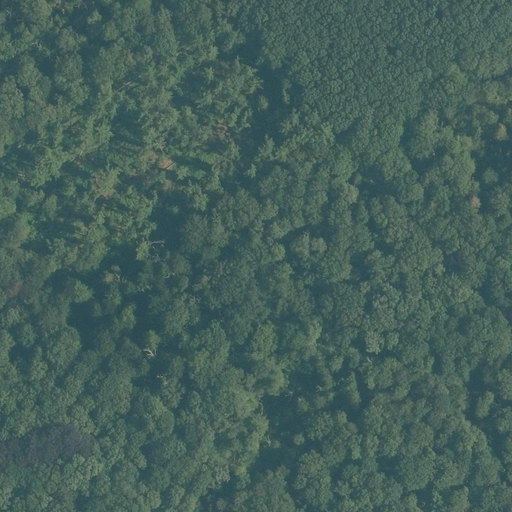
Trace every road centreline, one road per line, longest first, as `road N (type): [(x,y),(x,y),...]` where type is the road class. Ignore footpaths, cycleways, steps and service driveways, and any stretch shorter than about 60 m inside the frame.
road 1 (track): [(511,354),(218,33)]
road 2 (unclassified): [(169,511),(0,324)]
